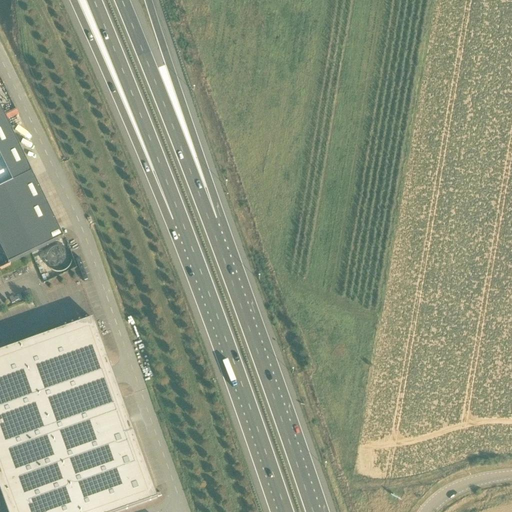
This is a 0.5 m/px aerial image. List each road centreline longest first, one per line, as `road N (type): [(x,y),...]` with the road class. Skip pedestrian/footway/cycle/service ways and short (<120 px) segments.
road 1 (unclassified): [(0,64),(81,231),(181,508)]
road 2 (motorway): [(71,0),(170,230),(202,278)]
road 3 (motorway): [(311,511),(211,223)]
road 4 (motorway): [(91,0),(202,278)]
road 5 (motorway): [(202,278),(285,511)]
road 6 (motorway): [(211,223),(122,0)]
road 7 (motorway): [(211,223),(191,130),(147,0)]
